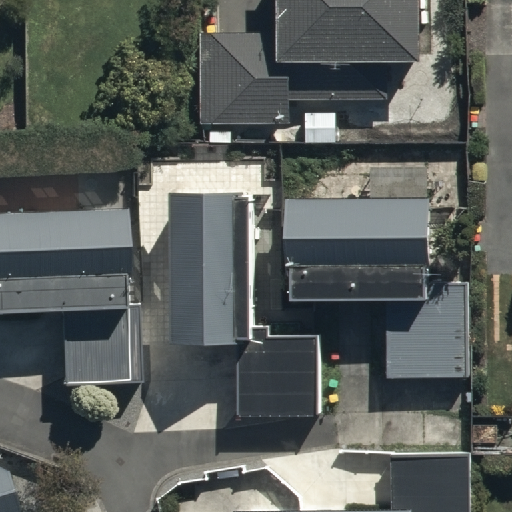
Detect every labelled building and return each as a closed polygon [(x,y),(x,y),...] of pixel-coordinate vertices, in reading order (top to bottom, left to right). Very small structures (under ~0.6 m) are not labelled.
[(390,91),(390,41),(421,40),(420,0),(280,0),(281,23),(191,24),(192,112),(291,111),(291,92),(390,91)] [(289,179),(289,280),(374,280),(374,365),(469,365),(469,275),(432,275),(432,179),(289,179)] [(254,186),(171,187),(175,338),(239,337),(241,414),(323,412),(321,332),(257,333),(254,186)] [(0,309),(60,309),(62,382),(142,381),(141,309),(123,307),(121,209),(0,212),(0,309)] [(0,511),(17,511),(0,452),(0,511)] [(396,504),(242,505),(241,511),(477,511),(477,457),(395,458),(396,504)]
